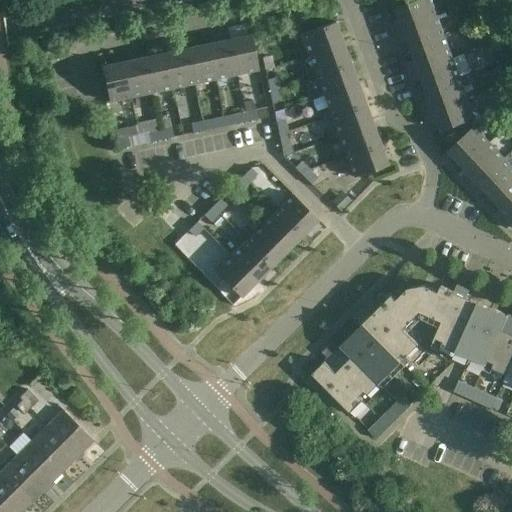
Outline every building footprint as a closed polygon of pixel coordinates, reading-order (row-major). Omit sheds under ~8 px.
[(395,31),(437,16),(431,0),(415,0),(396,7),(400,19),(391,22),(395,31)] [(407,37),(411,48),(445,36),(437,16),(395,31),(398,41),(407,37)] [(301,33),(309,54),(342,42),(335,21),(301,33)] [(251,34),(229,39),(236,74),(258,70),(251,34)] [(409,72),(452,56),(445,36),(411,48),(415,59),(406,63),(409,72)] [(208,44),(215,79),(236,74),(229,39),(208,44)] [(342,42),(309,54),(316,75),(350,62),(342,42)] [(187,48),(194,83),(215,79),(208,44),(187,48)] [(165,53),(173,88),(194,83),(187,48),(165,53)] [(152,92),(173,88),(165,53),(144,57),(152,92)] [(274,68),(271,56),(262,58),(265,70),(274,68)] [(426,89),(460,77),(452,56),(409,72),(413,81),(422,78),(426,89)] [(130,97),(152,92),(144,57),(123,62),(130,97)] [(130,97),(123,62),(101,66),(109,101),(130,97)] [(316,75),(324,95),(357,83),(350,62),(316,75)] [(269,91),(279,89),(276,77),(267,79),(269,91)] [(424,113),(467,97),(460,77),(426,89),(430,100),(421,103),(424,113)] [(324,95),(331,115),(365,103),(357,83),(324,95)] [(279,89),(269,91),(272,102),(281,100),(279,89)] [(467,97),(424,113),(428,122),(437,118),(441,130),(475,118),(467,97)] [(247,101),(242,102),(244,111),(246,121),(258,118),(256,109),(254,109),(252,100),(247,101)] [(331,115),(339,136),(372,123),(365,103),(331,115)] [(244,111),(232,114),(234,123),(246,121),(244,111)] [(202,120),(204,130),(216,128),(213,118),(202,120)] [(275,121),(278,132),(287,130),(285,119),(275,121)] [(204,130),(202,120),(190,123),(192,133),(204,130)] [(339,136),(346,156),(380,144),(372,123),(339,136)] [(463,166),(490,142),(475,126),(441,157),(448,164),(455,157),(463,166)] [(171,127),(159,129),(161,139),(173,136),(171,127)] [(161,139),(159,129),(148,132),(150,141),(161,139)] [(290,142),(287,130),(278,132),(280,144),(290,142)] [(130,146),(128,136),(116,139),(118,148),(130,146)] [(504,158),(490,142),(463,166),(472,175),(464,182),(471,189),(504,158)] [(387,164),(380,144),(346,156),(354,177),(387,164)] [(511,180),(511,165),(504,158),(471,189),(478,196),(485,189),(493,198),(511,180)] [(294,167),(302,175),(309,168),(300,160),(294,167)] [(242,175),(249,182),(257,173),(250,166),(242,175)] [(309,168),(302,175),(311,184),(318,177),(309,168)] [(241,190),(249,182),(242,175),(233,183),(241,190)] [(511,209),(511,180),(493,198),(501,207),(494,214),(500,221),(511,209)] [(277,210),(302,235),(318,219),(292,194),(277,210)] [(220,197),(211,205),(218,213),(227,204),(220,197)] [(218,213),(211,205),(203,214),(210,221),(218,213)] [(511,209),(500,221),(507,228),(511,223),(511,209)] [(261,225),(287,250),(302,235),(277,210),(261,225)] [(204,228),(197,221),(188,229),(195,237),(204,228)] [(261,225),(246,240),(271,266),(287,250),(261,225)] [(246,240),(231,256),(256,281),(271,266),(246,240)] [(256,281),(231,256),(215,271),(241,297),(256,281)] [(471,287),(459,281),(454,291),(442,285),(439,291),(424,284),(416,286),(421,311),(443,320),(434,341),(458,352),(470,357),(492,308),(467,296),(471,287)] [(421,311),(416,286),(408,287),(397,299),(392,294),(371,315),(364,308),(354,317),(361,325),(352,334),(390,372),(419,343),(404,328),(421,311)] [(470,357),(511,376),(511,316),(492,308),(470,357)] [(390,372),(352,334),(337,349),(332,343),(323,352),(329,357),(312,374),(350,412),(390,372)] [(458,379),(453,391),(460,393),(465,382),(458,379)] [(465,382),(460,393),(466,396),(471,385),(465,382)] [(477,388),(471,385),(466,396),(472,399),(477,388)] [(479,402),(484,391),(477,388),(472,399),(479,402)] [(21,400),(29,408),(38,399),(27,389),(19,397),(22,400),(21,400)] [(485,405),(490,394),(484,391),(479,402),(485,405)] [(491,408),(496,397),(490,394),(485,405),(491,408)] [(402,396),(398,401),(406,409),(411,404),(402,396)] [(503,399),(496,397),(491,408),(498,411),(503,399)] [(25,412),(29,408),(21,400),(17,405),(25,412)] [(393,406),(401,414),(406,409),(398,401),(393,406)] [(388,410),(396,419),(401,414),(393,406),(388,410)] [(62,410),(47,426),(77,456),(93,441),(62,410)] [(388,410),(383,415),(391,424),(396,419),(388,410)] [(378,420),(386,429),(391,424),(383,415),(378,420)] [(373,425),(381,433),(386,429),(378,420),(373,425)] [(376,438),(381,433),(373,425),(368,430),(376,438)] [(77,456),(47,426),(31,441),(62,472),(77,456)] [(23,432),(8,448),(16,456),(47,487),(62,472),(31,441),(23,432)] [(1,471),(31,502),(47,487),(16,456),(1,471)] [(0,501),(10,511),(21,511),(31,502),(1,471),(0,472),(0,501)] [(0,511),(10,511),(0,501),(0,511)]
